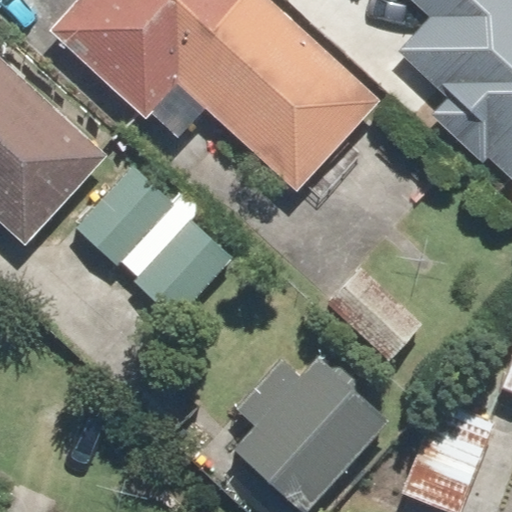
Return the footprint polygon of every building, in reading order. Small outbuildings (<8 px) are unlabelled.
[(282,0),(79,0),(55,28),(148,112),(179,78),(298,184),(383,90),(282,0)] [(511,0),(418,0),(431,12),(403,42),(485,119),(471,134),(511,171),(511,0)] [(0,39),(0,215),(26,241),(114,150),(0,39)] [(119,262),(179,196),(139,160),(79,226),(119,262)] [(184,311),(235,249),(194,215),(142,276),(184,311)] [(421,319),(363,265),(333,297),(391,351),(421,319)] [(403,402),(310,320),(236,404),(254,420),(235,442),(310,508),(403,402)] [(465,506),(497,410),(437,391),(405,486),(465,506)]
